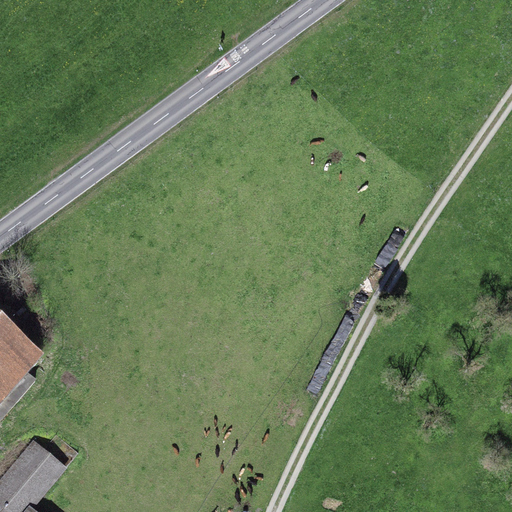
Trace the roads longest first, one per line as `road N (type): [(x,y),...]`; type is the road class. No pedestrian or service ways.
road 1 (track): [(274,511),(382,292),(511,97)]
road 2 (secondary): [(0,238),(322,0)]
